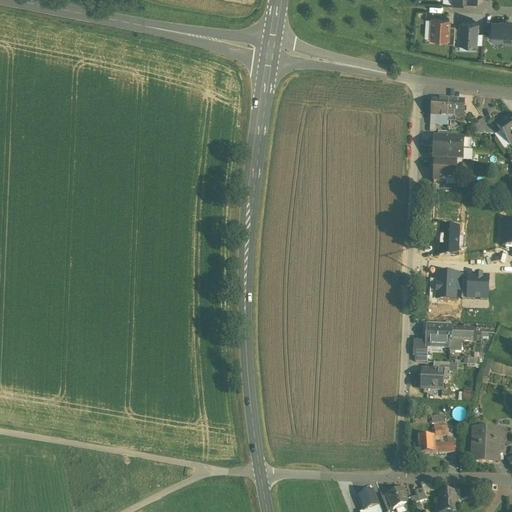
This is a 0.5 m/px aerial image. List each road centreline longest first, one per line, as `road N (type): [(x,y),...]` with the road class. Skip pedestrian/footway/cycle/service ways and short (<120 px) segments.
road 1 (tertiary): [(259,474),(246,254),(269,50)]
road 2 (tertiary): [(5,0),(269,50)]
road 3 (track): [(259,474),(0,433)]
road 4 (residential): [(396,480),(405,263)]
road 5 (residential): [(405,263),(418,80)]
road 6 (residential): [(418,80),(269,50)]
road 7 (residential): [(396,480),(259,474)]
